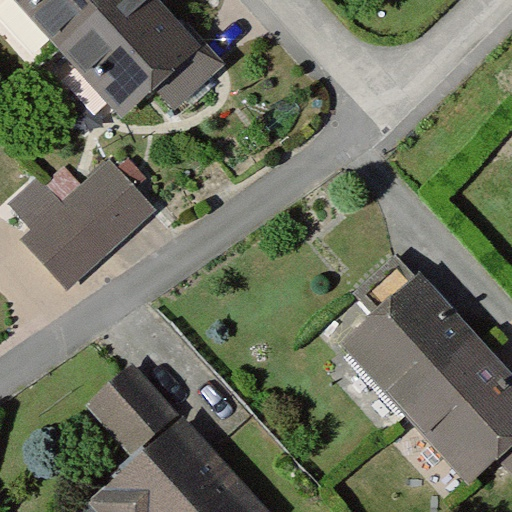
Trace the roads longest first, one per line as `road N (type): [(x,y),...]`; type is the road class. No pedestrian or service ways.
road 1 (residential): [(389,108),(321,165),(0,378)]
road 2 (unknown): [(321,165),(511,350)]
road 3 (residential): [(499,0),(389,108)]
road 4 (residential): [(389,108),(291,0)]
